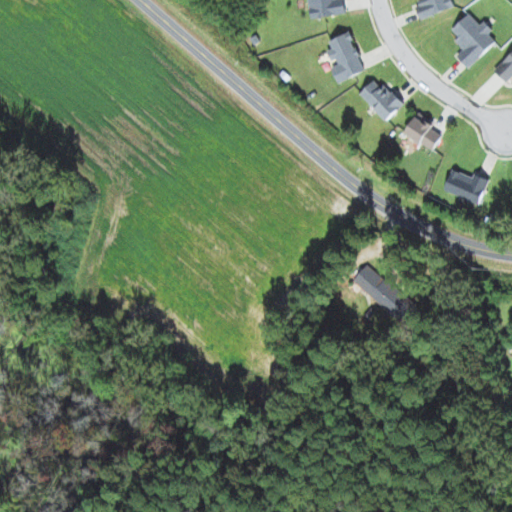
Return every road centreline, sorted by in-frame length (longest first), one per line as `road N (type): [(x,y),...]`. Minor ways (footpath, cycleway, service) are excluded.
road 1 (residential): [(141,0),(374,197),(427,228),(511,251)]
road 2 (residential): [(502,136),(396,53),(374,0)]
